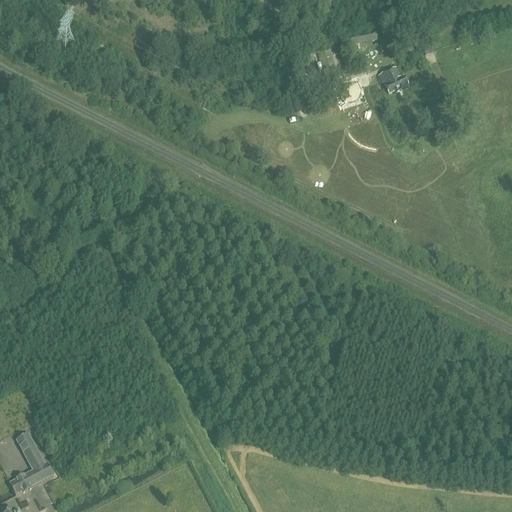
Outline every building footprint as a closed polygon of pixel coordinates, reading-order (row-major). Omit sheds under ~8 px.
[(351,47),(377,42),(376,31),(350,37),(351,47)] [(429,45),(421,48),(425,56),(432,53),(429,45)] [(396,68),(379,77),(388,96),(408,86),(403,77),(401,78),(396,68)] [(0,413),(0,437),(9,433),(0,413)] [(8,485),(15,497),(23,493),(23,494),(31,490),(31,489),(53,477),(46,464),(45,465),(28,434),(15,441),(32,472),(24,476),(23,476),(15,480),(16,481),(8,485)] [(115,452),(107,455),(117,477),(124,474),(115,452)]
